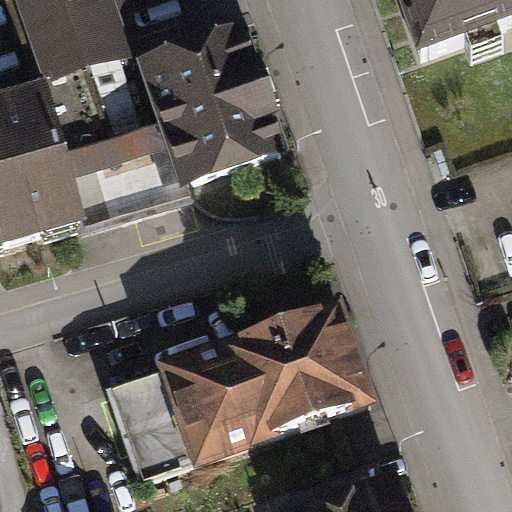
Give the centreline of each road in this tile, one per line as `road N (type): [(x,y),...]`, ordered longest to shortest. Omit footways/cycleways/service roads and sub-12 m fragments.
road 1 (residential): [(0,329),(375,216)]
road 2 (residential): [(375,216),(477,511)]
road 3 (residential): [(304,0),(375,216)]
